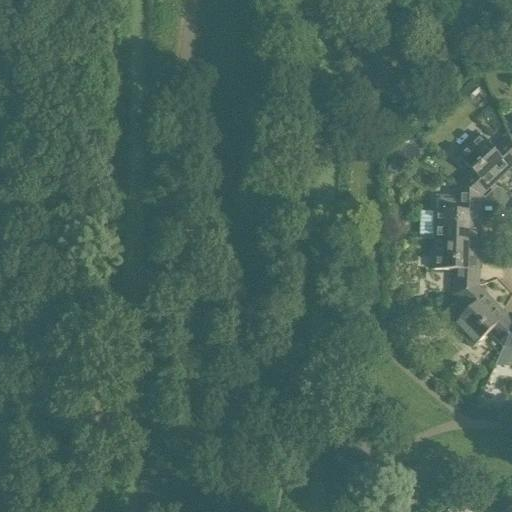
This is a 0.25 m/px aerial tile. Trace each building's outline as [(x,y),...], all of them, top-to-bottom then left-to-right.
[(481,198),(511,168),(511,150),(508,140),(494,153),(479,137),(456,158),(472,174),(458,188),(458,190),(481,200),(481,198)] [(480,244),(481,200),(458,190),(457,199),(435,198),(433,243),(480,244)] [(478,287),(480,244),(433,243),(433,272),(455,273),(455,297),(478,287)] [(511,324),(478,288),(478,287),(455,297),(454,297),(468,312),(452,327),(473,350),(489,334),(502,347),(511,326),(511,324)] [(511,326),(502,347),(503,348),(511,348),(511,326)]
